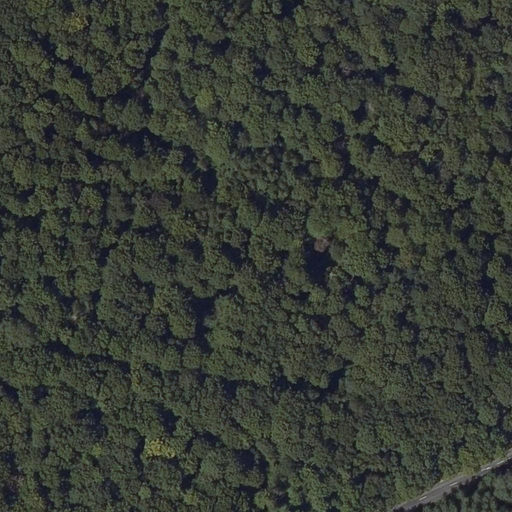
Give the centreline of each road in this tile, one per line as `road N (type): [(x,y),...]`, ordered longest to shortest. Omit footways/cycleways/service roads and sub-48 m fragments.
road 1 (track): [(0,343),(511,423)]
road 2 (primary): [(387,511),(511,456)]
